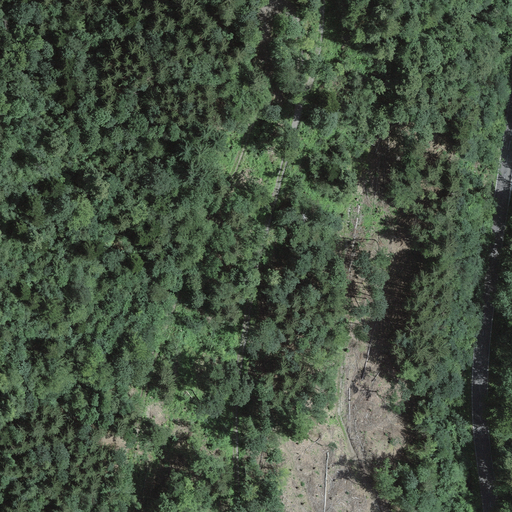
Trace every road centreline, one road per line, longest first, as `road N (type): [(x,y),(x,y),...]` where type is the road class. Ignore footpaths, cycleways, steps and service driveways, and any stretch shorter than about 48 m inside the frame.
road 1 (track): [(323,0),(302,109),(213,375),(195,511)]
road 2 (secondary): [(511,128),(479,383),(491,511)]
